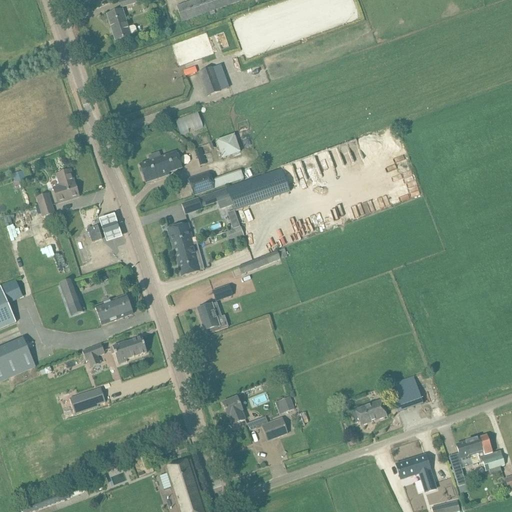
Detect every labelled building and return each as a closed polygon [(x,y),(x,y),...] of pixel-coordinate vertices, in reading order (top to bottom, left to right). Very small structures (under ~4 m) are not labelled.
[(139,3),(137,0),(123,0),(118,2),(121,9),(139,3)] [(197,0),(177,7),(182,23),(245,1),(244,0),(197,0)] [(109,21),(115,41),(130,37),(130,36),(135,34),(136,32),(135,27),(133,26),(127,28),(122,11),(109,15),(111,21),(109,21)] [(212,69),(199,74),(207,97),(220,92),(220,91),(226,89),(221,78),(217,67),(212,69)] [(190,132),(190,130),(203,127),(199,113),(175,119),(179,135),(190,132)] [(216,140),(220,158),(239,154),(236,136),(216,140)] [(200,166),(206,164),(202,149),(195,151),(200,166)] [(150,162),(139,166),(142,173),(145,184),(169,176),(169,174),(171,173),(182,169),(177,153),(171,155),(161,158),(160,158),(159,153),(149,157),(150,162)] [(74,182),(70,171),(57,175),(60,187),(53,189),(58,203),(79,196),(74,182)] [(23,172),(12,175),(15,183),(26,179),(23,172)] [(193,196),(214,189),(209,173),(188,180),(193,196)] [(263,176),(227,189),(233,206),(234,211),(235,212),(272,199),(263,176)] [(198,199),(181,205),(185,216),(202,210),(202,208),(217,203),(220,211),(233,206),(227,189),(198,199)] [(48,206),(45,195),(36,198),(42,216),(53,213),(51,205),(48,206)] [(234,211),(227,213),(233,230),(234,229),(240,227),(235,212),(234,211)] [(115,215),(99,219),(104,244),(121,240),(115,215)] [(174,250),(192,245),(190,238),(192,238),(188,224),(168,230),(174,250)] [(102,240),(97,226),(88,230),(93,243),(102,240)] [(240,227),(234,229),(237,239),(244,237),(241,227),(240,227)] [(182,277),(200,272),(192,245),(174,250),(182,277)] [(287,257),(284,249),(238,267),(241,276),(287,257)] [(81,302),(72,279),(60,283),(69,306),(81,302)] [(0,330),(16,323),(1,288),(0,287),(0,330)] [(216,302),(232,296),(229,287),(212,292),(216,302)] [(133,315),(126,296),(95,308),(102,326),(133,315)] [(212,306),(212,305),(197,310),(205,332),(207,331),(208,335),(220,331),(217,320),(221,318),(217,304),(212,306)] [(112,347),(113,348),(110,349),(112,355),(115,354),(118,365),(127,363),(126,361),(147,354),(142,338),(127,343),(126,343),(112,347)] [(0,382),(35,368),(23,339),(0,348),(0,382)] [(101,345),(82,352),(86,361),(105,354),(101,345)] [(398,413),(423,404),(413,377),(388,386),(398,413)] [(101,389),(70,399),(75,416),(100,407),(100,406),(106,404),(101,389)] [(242,412),(237,398),(222,404),(228,418),(229,418),(232,427),(245,421),(241,412),(242,412)] [(275,403),(278,412),(282,410),(283,413),(294,410),(290,398),(275,403)] [(386,417),(380,401),(351,412),(355,424),(359,422),(361,427),(386,417)] [(341,404),(338,411),(345,414),(348,406),(341,404)] [(296,416),(300,426),(309,423),(305,413),(296,416)] [(265,417),(248,424),(250,430),(268,423),(265,417)] [(288,435),(282,419),(262,427),(268,442),(288,435)] [(500,467),(505,466),(500,451),(492,454),(487,436),(479,439),(486,461),(494,459),(497,468),(500,467)] [(502,473),(500,467),(497,468),(494,459),(486,461),(479,439),(456,446),(461,459),(470,457),(472,465),(483,462),(486,472),(488,471),(490,477),(502,473)] [(425,493),(436,490),(430,471),(425,456),(411,461),(412,463),(397,468),(401,480),(419,474),(425,493)] [(205,511),(190,461),(165,469),(167,476),(161,477),(160,480),(163,490),(166,491),(172,489),(178,511),(205,511)] [(458,488),(466,485),(460,466),(452,469),(458,488)] [(448,477),(441,480),(448,502),(455,499),(448,477)] [(86,488),(70,494),(72,498),(87,492),(86,488)] [(22,509),(23,511),(33,511),(70,498),(68,493),(22,509)] [(432,511),(459,511),(457,502),(431,508),(432,511)]
